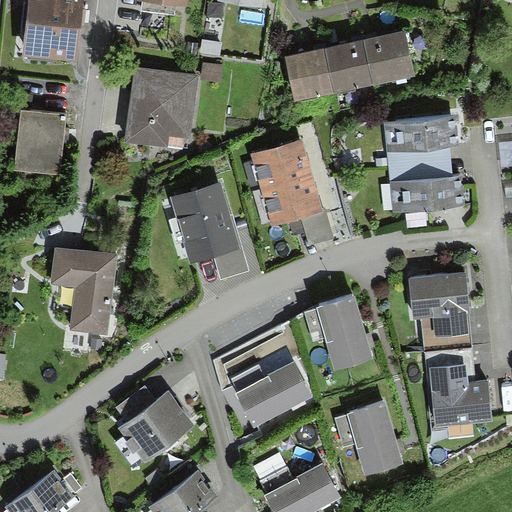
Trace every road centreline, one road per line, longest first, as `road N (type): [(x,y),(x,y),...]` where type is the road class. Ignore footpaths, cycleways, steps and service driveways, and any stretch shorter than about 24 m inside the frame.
road 1 (residential): [(492,232),(361,249),(189,325)]
road 2 (residential): [(105,0),(79,202)]
road 3 (residential): [(189,325),(239,500)]
road 4 (residential): [(189,325),(70,412)]
road 5 (residential): [(506,364),(492,232)]
